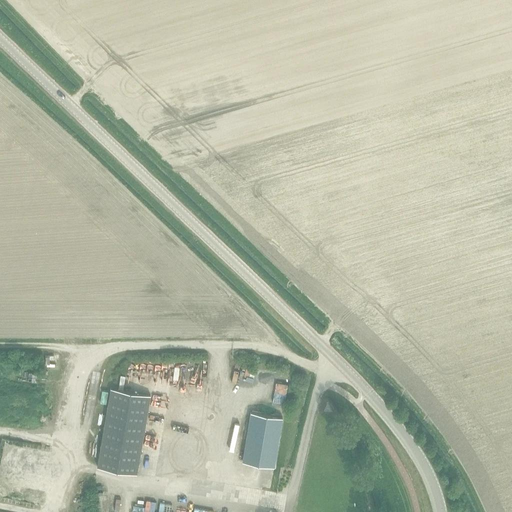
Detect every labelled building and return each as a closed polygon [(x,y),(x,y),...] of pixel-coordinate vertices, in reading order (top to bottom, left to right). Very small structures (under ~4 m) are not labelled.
[(103,384),(101,397),(109,399),(111,386),(103,384)] [(98,467),(137,473),(151,395),(122,390),(111,388),(98,467)] [(242,461),(274,466),(282,417),(251,412),(242,461)] [(166,472),(182,473),(183,463),(167,462),(166,472)] [(168,496),(134,491),(132,503),(166,508),(168,496)] [(213,511),(214,503),(196,502),(196,505),(189,504),(189,511),(207,511),(206,511),(213,511)]
